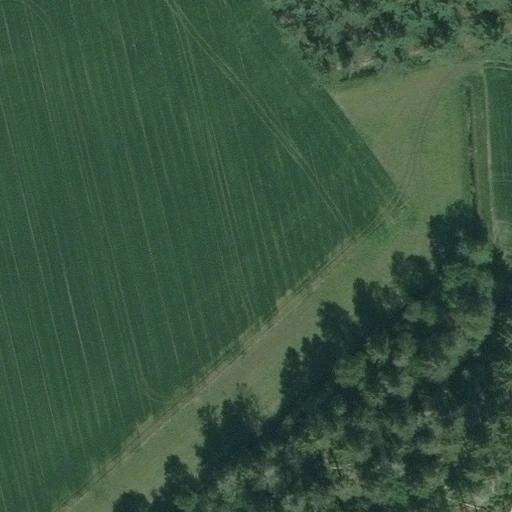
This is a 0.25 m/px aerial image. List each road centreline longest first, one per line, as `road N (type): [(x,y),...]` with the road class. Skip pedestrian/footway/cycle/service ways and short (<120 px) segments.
road 1 (track): [(490,261),(479,350),(457,422),(427,457),(339,511)]
road 2 (track): [(511,266),(490,261),(466,0)]
